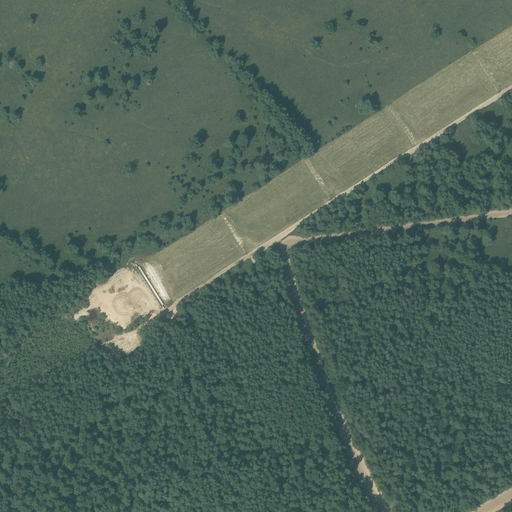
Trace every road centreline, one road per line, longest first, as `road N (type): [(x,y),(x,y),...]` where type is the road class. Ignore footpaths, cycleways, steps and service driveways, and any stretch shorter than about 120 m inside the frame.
road 1 (track): [(511,87),(125,336)]
road 2 (track): [(279,236),(331,404),(383,511)]
road 3 (track): [(511,211),(281,244)]
